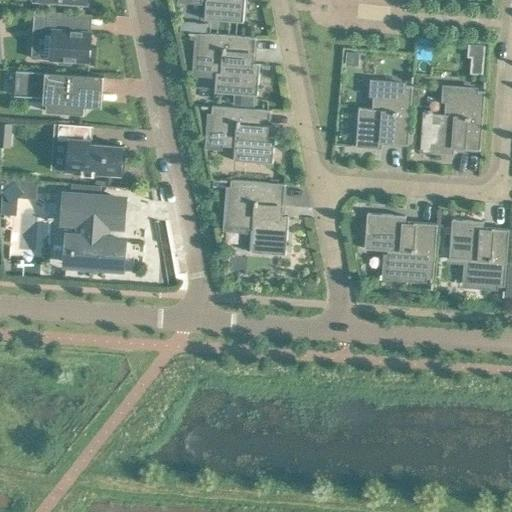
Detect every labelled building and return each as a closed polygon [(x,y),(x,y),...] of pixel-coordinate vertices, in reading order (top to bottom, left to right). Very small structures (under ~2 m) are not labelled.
[(201,0),(201,19),(244,22),(245,0),(201,0)] [(32,57),(56,59),(59,59),(59,63),(71,64),(71,60),(89,61),(91,31),(75,30),(77,13),(35,10),(33,34),(52,35),(51,57),(32,56),(32,57)] [(187,23),(186,30),(201,31),(202,29),(197,24),(187,23)] [(260,63),(253,63),(253,55),(255,55),(256,37),(200,33),(197,72),(216,73),(215,92),(258,95),(260,63)] [(141,41),(117,41),(117,52),(141,51),(141,41)] [(470,45),(469,58),(473,59),(472,75),(484,76),(486,46),(470,45)] [(348,54),(347,66),(354,66),(359,61),(360,54),(348,54)] [(104,77),(104,76),(17,70),(15,95),(49,98),(48,110),(46,110),(46,111),(84,113),(84,112),(83,112),(84,100),(97,101),(99,76),(104,77)] [(413,86),(375,83),(373,108),(359,107),(356,147),(382,149),(383,141),(391,141),(391,143),(409,144),(413,86)] [(445,114),(431,113),(422,112),(419,151),(455,154),(455,146),(463,147),(463,149),(481,150),(485,91),(447,88),(445,114)] [(212,106),(209,145),(235,146),(234,160),(273,163),(275,137),(267,136),(268,128),(270,128),(271,110),(212,106)] [(124,146),(99,144),(92,143),(93,141),(93,125),(59,123),(59,124),(61,124),(60,138),(70,139),(67,171),(83,172),(83,174),(95,175),(95,173),(122,175),(124,146)] [(286,183),(231,179),(228,227),(253,229),(251,252),(286,255),(289,216),(281,215),(282,207),(284,207),(286,183)] [(122,198),(69,194),(67,221),(81,222),(80,236),(76,235),(75,247),(72,247),(72,251),(75,252),(73,263),(119,267),(121,239),(107,238),(108,224),(119,225),(122,198)] [(501,226),(511,225),(511,207),(501,208),(501,226)] [(434,279),(438,224),(414,222),(414,224),(406,223),(406,215),(368,213),(365,248),(388,250),(386,275),(434,279)] [(505,286),(510,229),(492,228),(492,230),(484,229),(484,221),(452,219),(449,257),(468,259),(467,283),(505,286)]
